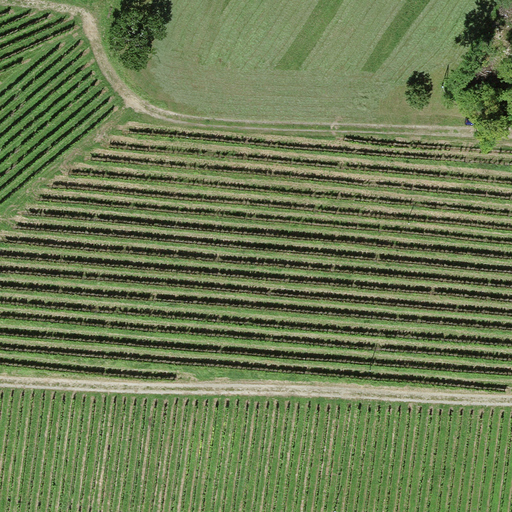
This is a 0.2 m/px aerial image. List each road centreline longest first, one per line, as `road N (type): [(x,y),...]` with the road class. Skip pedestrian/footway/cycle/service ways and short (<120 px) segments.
road 1 (track): [(0,2),(76,11),(133,104),(157,113),(217,123),(511,135)]
road 2 (track): [(511,402),(0,386)]
road 3 (track): [(0,221),(133,104)]
